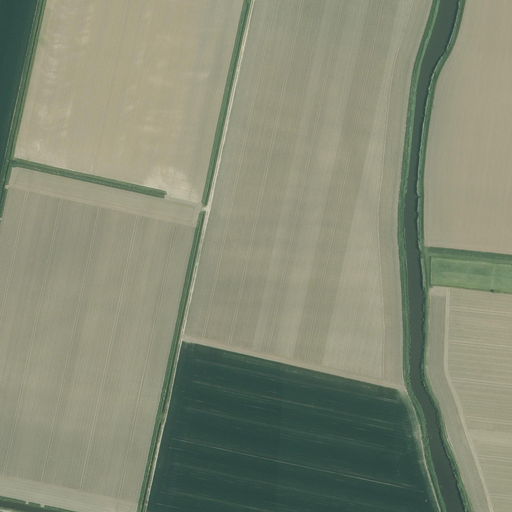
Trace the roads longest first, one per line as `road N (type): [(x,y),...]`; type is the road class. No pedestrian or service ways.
road 1 (track): [(252,0),(165,415),(158,418)]
road 2 (track): [(0,510),(69,511),(0,497)]
